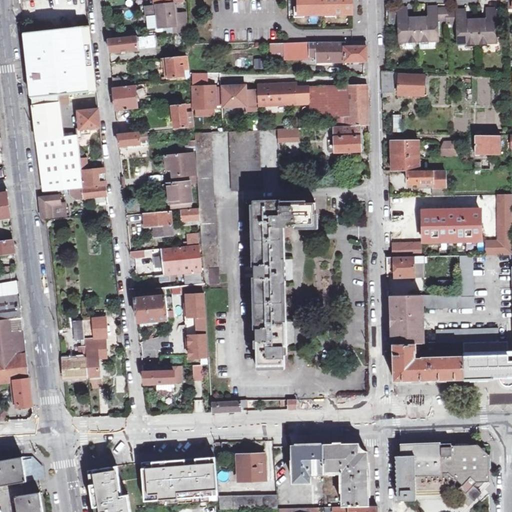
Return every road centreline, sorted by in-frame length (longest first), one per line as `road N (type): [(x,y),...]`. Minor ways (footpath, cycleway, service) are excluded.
road 1 (tertiary): [(0,0),(56,427)]
road 2 (residential): [(95,0),(141,423)]
road 3 (residential): [(379,415),(371,0)]
road 4 (tertiary): [(141,423),(379,415)]
road 5 (tertiary): [(379,415),(511,410)]
